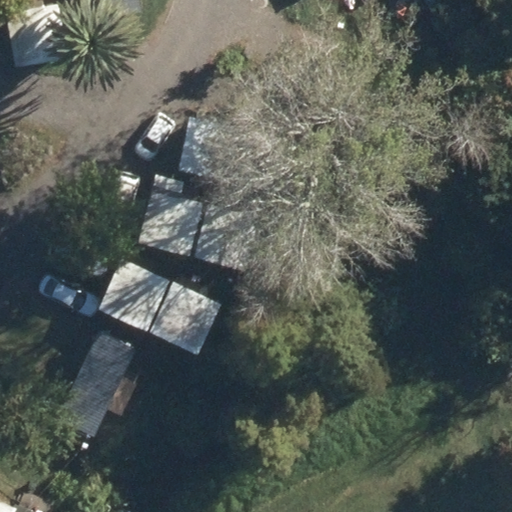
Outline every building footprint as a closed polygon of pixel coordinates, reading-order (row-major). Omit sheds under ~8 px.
[(70,0),(28,0),(30,53),(73,51),(70,0)] [(202,168),(252,190),(272,140),(244,127),(236,145),(184,123),(171,156),(178,159),(169,179),(193,189),(202,168)] [(200,205),(230,220),(242,195),(212,180),(200,205)] [(144,250),(236,293),(251,261),(245,258),(256,233),(223,217),(212,242),(160,218),(144,250)] [(88,293),(201,353),(218,322),(188,307),(196,292),(179,283),(172,298),(105,261),(88,293)] [(89,348),(163,386),(182,353),(108,313),(89,348)] [(41,371),(101,468),(166,429),(136,380),(109,397),(78,348),(41,371)]
